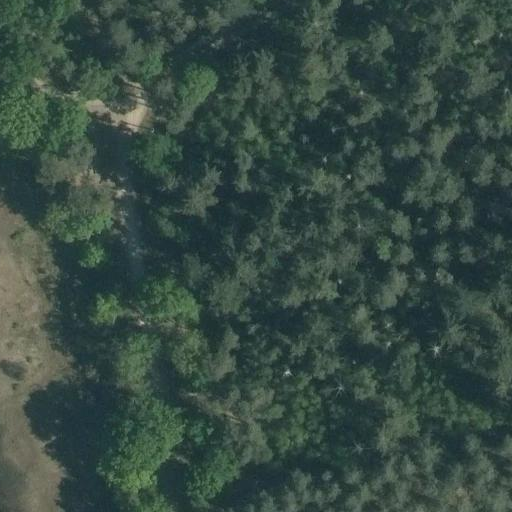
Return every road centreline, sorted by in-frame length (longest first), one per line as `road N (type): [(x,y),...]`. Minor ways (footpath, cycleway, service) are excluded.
road 1 (track): [(180,511),(174,425),(132,222),(124,102)]
road 2 (track): [(124,102),(206,40),(279,0)]
